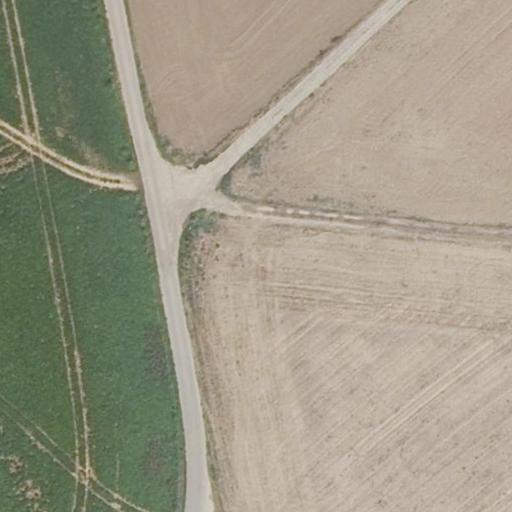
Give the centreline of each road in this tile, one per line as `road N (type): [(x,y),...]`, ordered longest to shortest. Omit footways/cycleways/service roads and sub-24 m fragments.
road 1 (unclassified): [(211,511),(116,0)]
road 2 (track): [(201,188),(407,0)]
road 3 (unknown): [(0,100),(147,185)]
